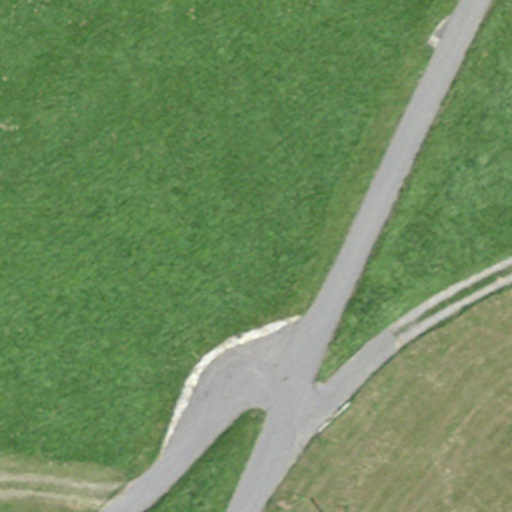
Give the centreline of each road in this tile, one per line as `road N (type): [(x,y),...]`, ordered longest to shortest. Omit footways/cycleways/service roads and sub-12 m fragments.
road 1 (unclassified): [(475,0),(306,357),(243,511)]
road 2 (track): [(511,271),(430,311),(280,431)]
road 3 (track): [(125,511),(236,393),(306,357)]
